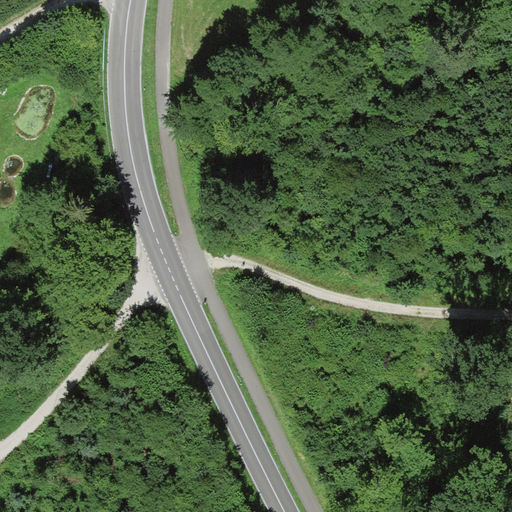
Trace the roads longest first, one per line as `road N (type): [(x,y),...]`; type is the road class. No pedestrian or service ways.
road 1 (track): [(511,312),(477,315),(360,298),(195,260),(169,270),(0,448)]
road 2 (tertiary): [(133,0),(126,101),(132,160),(169,270),(290,511)]
